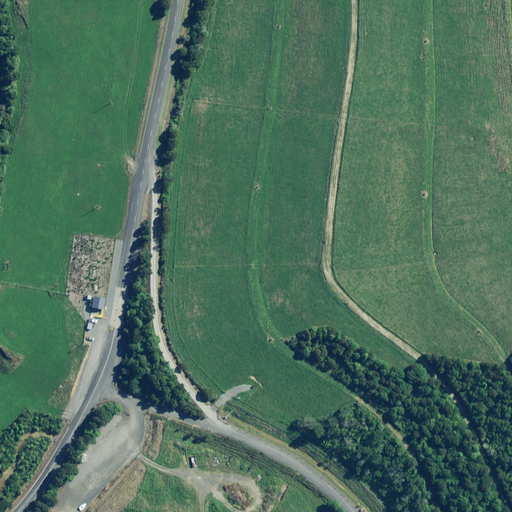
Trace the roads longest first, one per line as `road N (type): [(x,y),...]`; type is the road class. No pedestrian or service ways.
road 1 (track): [(440,511),(397,433),(294,356),(259,290),(255,240),(276,110),(282,0)]
road 2 (track): [(354,0),(328,276),(441,378),(510,511)]
road 3 (unclassified): [(17,511),(80,420),(107,363),(178,0)]
road 4 (track): [(511,370),(445,295),(429,255),(429,0)]
road 5 (track): [(222,429),(163,349),(156,188),(147,154)]
road 6 (track): [(350,511),(290,461),(222,429),(130,404),(97,384)]
